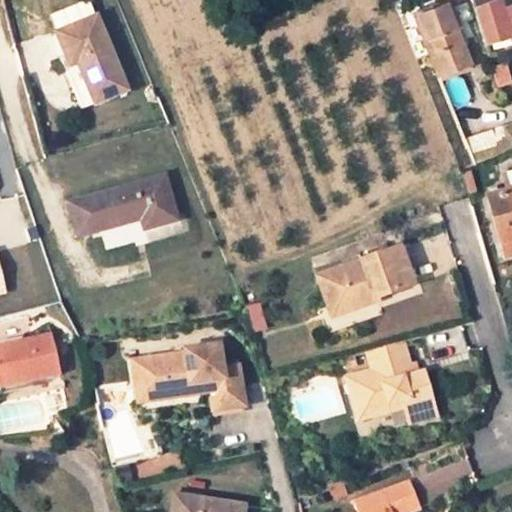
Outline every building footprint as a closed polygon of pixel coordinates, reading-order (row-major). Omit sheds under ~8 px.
[(413,12),(437,73),(467,62),(454,26),(457,25),(447,0),(413,12)] [(469,0),(472,8),(485,49),(511,39),(511,11),(503,14),(498,0),(469,0)] [(125,92),(94,18),(54,34),(67,67),(74,65),(92,105),(125,92)] [(501,51),(487,55),(496,84),(511,79),(511,63),(506,65),(501,51)] [(63,69),(80,110),(92,105),(74,65),(67,67),(63,69)] [(139,220),(143,230),(174,221),(162,177),(66,204),(77,237),(139,220)] [(500,242),(511,239),(511,185),(487,192),(500,242)] [(511,239),(500,242),(503,255),(511,252),(511,239)] [(375,292),(378,299),(379,298),(410,288),(397,252),(362,264),(317,280),(327,310),(328,311),(344,306),(347,314),(367,308),(363,296),(375,292)] [(328,311),(331,320),(347,314),(344,306),(328,311)] [(0,345),(0,389),(59,377),(49,335),(0,345)] [(200,395),(202,409),(233,404),(225,365),(212,367),(207,344),(173,350),(174,357),(127,365),(132,393),(155,390),(158,402),(177,399),(176,389),(190,385),(192,396),(200,395)] [(412,379),(409,369),(401,345),(368,355),(373,372),(346,381),(360,423),(390,414),(388,407),(402,403),(404,410),(409,426),(436,419),(423,376),(418,377),(412,379)] [(412,379),(418,377),(414,367),(409,369),(412,379)] [(388,407),(390,414),(404,410),(402,403),(388,407)] [(415,479),(425,501),(469,482),(459,460),(415,479)] [(407,511),(419,508),(409,483),(354,503),(357,511),(407,511)] [(171,500),(169,511),(240,511),(241,506),(171,500)]
